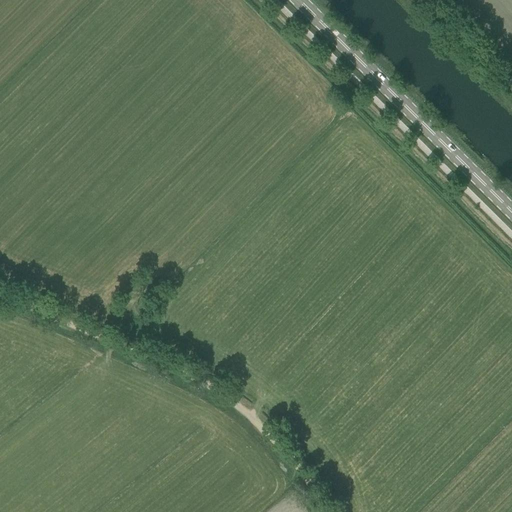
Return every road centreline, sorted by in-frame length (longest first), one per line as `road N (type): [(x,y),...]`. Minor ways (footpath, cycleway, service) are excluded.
road 1 (track): [(0,294),(222,394),(292,461),(324,511)]
road 2 (primary): [(511,211),(298,0)]
road 3 (track): [(511,85),(426,0)]
